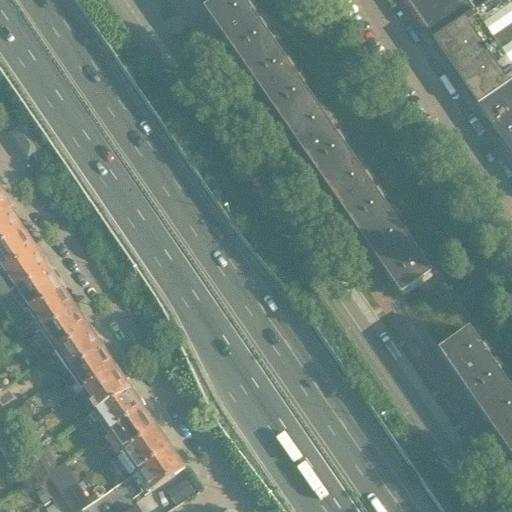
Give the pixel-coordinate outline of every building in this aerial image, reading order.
[(220,0),(215,3),(392,301),(426,281),(258,0),(220,0)] [(403,0),(424,30),(425,29),(426,31),(425,32),(432,42),(433,41),(492,0),(403,0)] [(511,84),(511,0),(492,0),(433,41),(478,107),(511,84)] [(511,84),(478,107),(511,156),(511,84)] [(13,135),(28,157),(40,149),(25,127),(13,135)] [(0,218),(12,211),(0,194),(0,193),(0,218)] [(0,246),(22,231),(17,224),(18,221),(12,211),(0,218),(0,246)] [(22,231),(0,246),(0,274),(36,251),(30,244),(32,241),(26,232),(23,232),(22,231)] [(36,251),(0,274),(0,275),(13,296),(49,272),(44,263),(45,261),(39,252),(36,252),(36,251)] [(49,272),(13,296),(26,316),(29,314),(62,291),(57,283),(58,280),(52,272),(49,272)] [(62,291),(29,314),(42,333),(76,311),(70,303),(72,300),(65,291),(62,291)] [(76,311),(42,333),(56,354),(90,331),(84,323),(85,320),(79,311),(76,311)] [(511,377),(481,326),(448,345),(511,453),(511,377)] [(70,373),(103,350),(97,343),(99,340),(93,331),(90,331),(56,354),(70,373)] [(103,350),(70,373),(83,393),(116,370),(111,362),(112,360),(106,351),(103,351),(103,350)] [(116,370),(83,393),(97,413),(130,390),(125,382),(126,379),(120,370),(117,371),(116,370)] [(130,390),(97,413),(111,434),(144,411),(130,390)] [(144,411),(111,434),(125,453),(158,430),(144,411)] [(158,430),(125,453),(138,472),(171,450),(158,430)] [(58,468),(45,448),(35,454),(48,474),(58,468)] [(171,450),(138,472),(151,492),(185,470),(171,450)] [(58,468),(48,474),(46,476),(61,497),(72,489),(58,468)] [(78,486),(72,489),(61,497),(70,511),(79,511),(81,511),(90,505),(87,500),(78,486)] [(96,495),(87,500),(90,505),(99,499),(96,495)]
